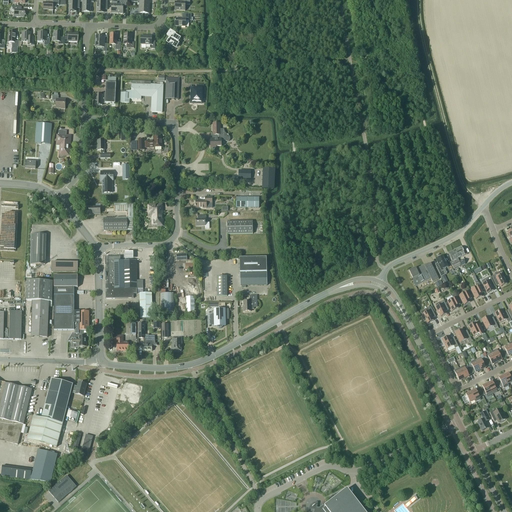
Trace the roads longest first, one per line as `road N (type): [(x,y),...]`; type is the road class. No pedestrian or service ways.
road 1 (unclassified): [(95,250),(172,238),(175,134),(162,122),(83,119)]
road 2 (tertiary): [(100,357),(154,368),(199,361),(324,294)]
road 3 (residential): [(256,511),(261,499),(323,467),(359,470),(457,420)]
road 4 (track): [(483,205),(456,167),(418,0)]
road 5 (residential): [(457,389),(429,333),(511,292)]
road 6 (unclassified): [(379,281),(390,264),(449,238),(483,205)]
